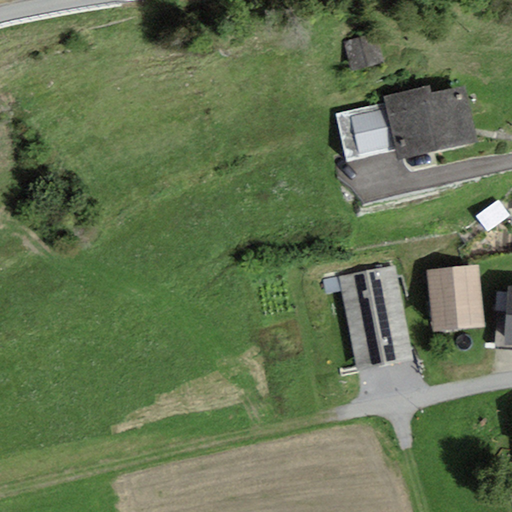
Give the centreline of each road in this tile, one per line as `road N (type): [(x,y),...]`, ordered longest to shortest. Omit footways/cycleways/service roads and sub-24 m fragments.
road 1 (track): [(0,499),(334,415)]
road 2 (residential): [(511,380),(334,415)]
road 3 (residential): [(375,195),(511,164)]
